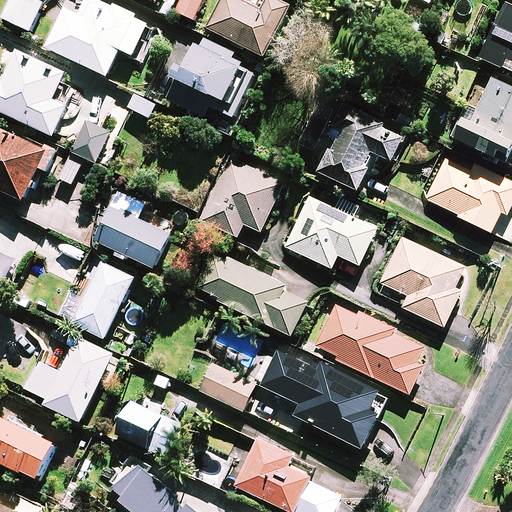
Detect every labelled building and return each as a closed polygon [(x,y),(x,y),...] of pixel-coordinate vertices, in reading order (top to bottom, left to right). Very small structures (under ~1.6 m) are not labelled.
[(46,5),(34,0),(14,0),(5,20),(33,33),(46,5)] [(136,58),(151,27),(92,0),(88,0),(87,2),(82,0),(72,0),(49,50),(111,79),(123,52),(136,58)] [(206,0),(184,0),(178,14),(196,22),(206,0)] [(270,0),(264,12),(239,0),(225,0),(210,31),(267,60),(293,8),(277,0),(270,0)] [(511,6),(506,4),(481,58),(511,72),(511,6)] [(259,70),(201,44),(191,65),(187,63),(169,102),(208,120),(213,109),(237,119),(259,70)] [(68,77),(20,53),(5,84),(0,81),(0,111),(57,139),(71,110),(56,102),(68,77)] [(511,88),(486,76),(455,140),(498,161),(501,153),(511,158),(511,88)] [(158,106),(137,97),(131,111),(153,120),(158,106)] [(408,135),(350,108),(319,174),(362,193),(379,157),(395,164),(408,135)] [(334,116),(321,109),(302,146),(315,153),(334,116)] [(113,134),(87,123),(73,153),(99,165),(113,134)] [(0,129),(0,191),(27,204),(42,171),(50,174),(58,156),(0,129)] [(86,163),(72,156),(60,179),(74,187),(86,163)] [(287,184),(232,158),(202,221),(241,239),(247,226),(264,234),(287,184)] [(473,172),(448,160),(427,200),(494,235),(505,214),(510,217),(511,211),(511,183),(477,165),(473,172)] [(147,206),(119,193),(97,244),(159,271),(174,236),(140,221),(147,206)] [(380,230),(310,199),(287,249),(335,270),(341,257),(363,267),(380,230)] [(467,270),(403,240),(383,285),(411,298),(405,309),(447,329),(464,293),(457,290),(467,270)] [(285,293),(288,287),(229,260),(228,262),(216,257),(200,290),(220,300),(219,302),(295,337),(310,305),(285,293)] [(137,280),(100,263),(71,324),(108,341),(137,280)] [(428,347),(339,304),(317,351),(412,397),(426,368),(420,365),(428,347)] [(117,357),(79,339),(62,374),(39,363),(26,389),(49,401),(47,405),(85,424),(117,357)] [(320,370),(281,351),(263,387),(303,406),(298,418),(365,451),(391,398),(322,364),(320,370)] [(259,387),(215,365),(202,392),(246,413),(259,387)] [(183,426),(134,403),(118,436),(167,459),(183,426)] [(58,445),(0,419),(0,462),(42,482),(58,445)] [(297,459),(260,441),(238,487),(289,511),(338,511),(345,499),(312,483),(314,479),(293,469),(297,459)] [(183,511),(195,511),(206,488),(166,470),(153,498),(183,511)] [(87,491),(72,486),(67,503),(82,508),(87,491)] [(22,511),(17,511),(0,503),(0,511),(49,511),(50,511),(28,500),(22,511)]
